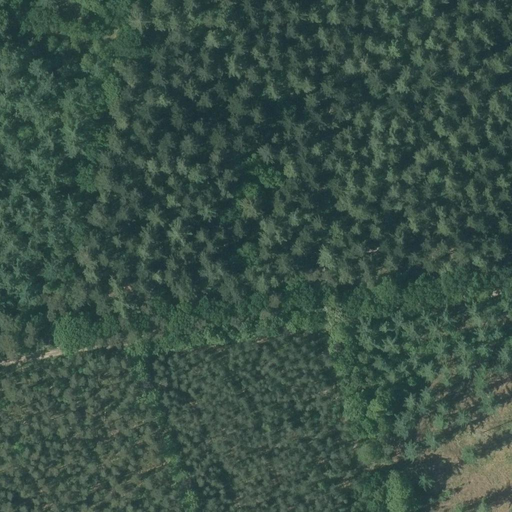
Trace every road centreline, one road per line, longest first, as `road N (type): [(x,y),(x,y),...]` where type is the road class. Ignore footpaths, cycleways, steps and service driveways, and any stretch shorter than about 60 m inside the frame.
road 1 (track): [(0,329),(285,296),(511,249)]
road 2 (track): [(511,288),(345,303),(0,362)]
road 3 (track): [(126,0),(63,291),(40,324),(45,355)]
road 4 (track): [(345,303),(322,183),(329,97),(315,38),(323,0)]
road 5 (track): [(348,303),(396,511)]
